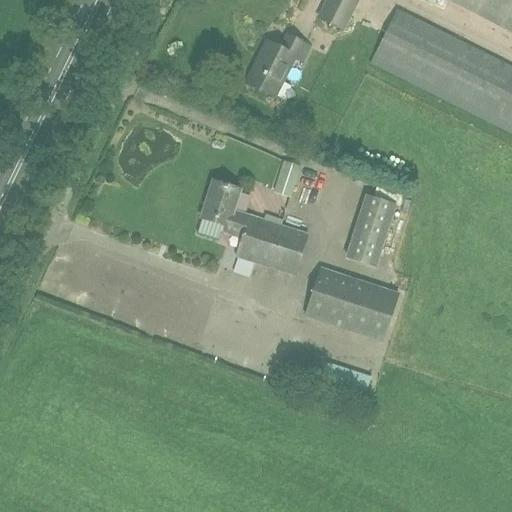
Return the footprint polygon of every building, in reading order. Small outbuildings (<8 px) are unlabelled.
[(237,0),(230,16),(251,26),(260,7),(244,0),(237,0)] [(342,31),(357,0),(327,0),(318,19),(342,31)] [(511,0),(446,0),(511,32),(511,0)] [(375,55),(511,124),(511,68),(397,10),(375,55)] [(246,83),(275,98),(294,57),(302,61),(309,47),(287,35),(280,49),(266,42),(246,83)] [(294,194),(305,164),(289,159),(279,188),(294,194)] [(294,276),(307,236),(233,212),(240,191),(212,182),(200,219),(226,227),(224,234),(241,239),(235,257),(294,276)] [(395,192),(363,187),(351,255),(383,260),(395,192)] [(305,317),(382,343),(398,296),(321,270),(305,317)] [(370,377),(326,362),(295,351),(287,375),(318,386),(319,384),(363,399),(370,377)]
